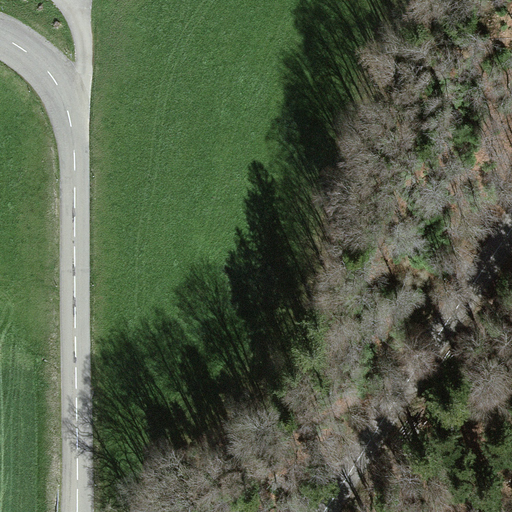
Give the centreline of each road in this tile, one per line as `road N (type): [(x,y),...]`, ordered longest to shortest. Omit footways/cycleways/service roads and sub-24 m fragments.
road 1 (secondary): [(0,36),(55,81),(71,128),(76,511)]
road 2 (secondary): [(323,511),(511,227)]
